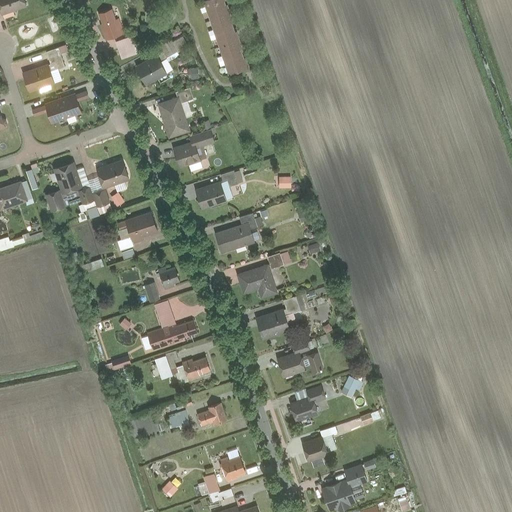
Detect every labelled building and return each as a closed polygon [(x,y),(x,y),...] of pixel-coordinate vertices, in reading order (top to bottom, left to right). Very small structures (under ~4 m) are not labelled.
[(28,6),(25,0),(0,0),(0,10),(1,15),(28,6)] [(252,67),(228,0),(206,0),(204,1),(230,74),(252,67)] [(114,8),(100,12),(103,23),(101,24),(106,38),(125,32),(121,17),(117,19),(114,8)] [(132,42),(118,48),(123,59),(137,53),(132,42)] [(168,73),(157,54),(136,66),(146,85),(168,73)] [(56,83),(49,62),(22,71),(30,92),(56,83)] [(53,123),(83,111),(76,93),(46,105),(53,123)] [(190,130),(179,96),(159,102),(169,136),(190,130)] [(192,142),(174,147),(180,167),(202,160),(198,147),(217,141),(212,127),(189,134),(192,142)] [(130,178),(122,158),(96,168),(104,188),(130,178)] [(83,186),(74,160),(53,167),(62,193),(83,186)] [(32,168),(27,169),(33,188),(39,186),(35,173),(40,171),(37,162),(31,164),(32,168)] [(292,187),(292,175),(280,175),(279,187),(292,187)] [(0,208),(29,199),(22,179),(0,186),(0,208)] [(226,201),(219,179),(194,187),(201,209),(226,201)] [(112,195),(118,206),(126,201),(120,191),(112,195)] [(159,231),(151,210),(126,219),(133,241),(159,231)] [(256,241),(249,220),(215,231),(222,252),(256,241)] [(0,248),(44,237),(42,230),(10,238),(9,235),(0,237),(0,248)] [(308,244),(311,254),(322,250),(319,240),(308,244)] [(268,255),(272,267),(293,261),(289,249),(268,255)] [(84,273),(105,265),(102,257),(81,265),(84,273)] [(279,292),(269,262),(237,273),(243,292),(258,287),(262,298),(279,292)] [(166,289),(175,285),(174,282),(181,279),(176,267),(169,270),(168,267),(159,271),(166,289)] [(154,280),(144,284),(151,302),(161,298),(154,280)] [(291,329),(284,306),(256,315),(263,338),(291,329)] [(120,324),(131,332),(136,326),(126,317),(120,324)] [(201,332),(196,318),(148,334),(153,348),(201,332)] [(308,341),(294,345),(296,351),(278,357),(285,376),(307,369),(306,367),(303,356),(301,352),(310,349),(308,341)] [(324,369),(319,351),(303,356),(306,367),(312,365),(314,372),(324,369)] [(111,360),(115,369),(132,364),(129,354),(111,360)] [(194,357),(183,361),(190,380),(202,376),(201,373),(212,370),(207,357),(195,361),(194,357)] [(365,381),(350,374),(343,391),(353,396),(357,388),(361,390),(365,381)] [(327,398),(322,384),(306,389),(309,397),(291,404),(297,421),(319,414),(314,402),(327,398)] [(229,419),(222,401),(208,406),(209,409),(198,414),(202,425),(214,421),(215,424),(229,419)] [(168,415),(171,427),(180,425),(180,427),(191,425),(187,410),(168,415)] [(329,454),(323,436),(303,443),(310,461),(329,454)] [(221,459),(229,480),(238,477),(237,475),(247,472),(239,449),(227,452),(228,457),(221,459)] [(365,461),(367,468),(377,465),(374,457),(365,461)] [(370,482),(363,461),(343,468),(346,478),(322,486),(330,510),(357,500),(356,496),(364,494),(361,485),(370,482)] [(215,471),(204,475),(213,501),(234,494),(232,487),(222,490),(215,471)] [(175,475),(162,489),(170,496),(183,483),(175,475)] [(393,488),(395,494),(407,491),(406,485),(393,488)] [(403,510),(411,507),(407,494),(399,497),(403,510)]
